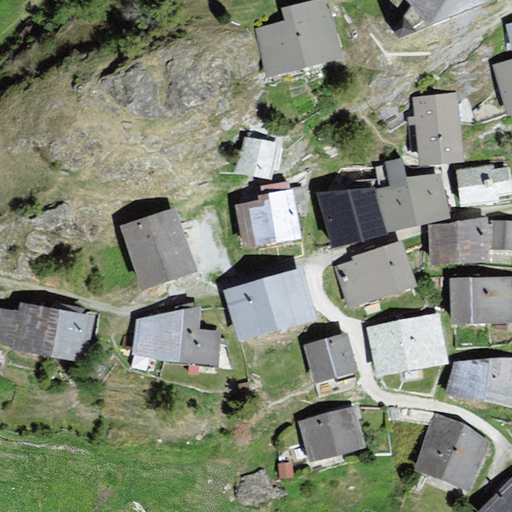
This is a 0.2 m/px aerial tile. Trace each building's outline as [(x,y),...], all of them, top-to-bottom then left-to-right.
[(403,14),(392,29),(399,37),(429,24),(487,0),(407,0),(410,3),(403,14)] [(257,32),(270,75),(338,54),(322,1),(284,13),(287,22),(257,32)] [(511,62),(494,68),(508,115),(511,113),(511,62)] [(461,101),(420,107),(421,116),(429,168),(470,161),(461,101)] [(276,144),(244,138),(236,170),(269,176),(276,144)] [(374,185),(387,231),(450,216),(440,172),(406,174),(402,156),(385,160),(389,182),(374,185)] [(462,182),(467,210),(511,200),(511,193),(508,172),(486,177),(462,182)] [(387,231),(374,185),(317,190),(332,246),(336,245),(364,237),(387,231)] [(298,238),(290,195),(241,204),(249,247),(298,238)] [(168,211),(121,229),(144,288),(191,270),(168,211)] [(432,236),(433,263),(484,261),(483,221),(432,236)] [(511,244),(511,222),(495,222),(494,244),(511,244)] [(400,247),(338,268),(350,305),(412,285),(400,247)] [(296,273),(230,296),(245,341),(312,319),(296,273)] [(511,279),(456,278),(456,319),(511,320),(511,279)] [(200,308),(141,321),(136,356),(179,362),(218,369),(222,333),(197,330),(200,308)] [(27,311),(21,354),(91,364),(97,321),(27,311)] [(434,313),(370,324),(378,369),(442,358),(434,313)] [(341,335),(307,347),(319,382),(353,370),(341,335)] [(511,359),(455,363),(449,391),(508,402),(511,381),(511,359)] [(350,409),(305,422),(316,461),(362,448),(350,409)] [(465,428),(437,419),(421,471),(471,486),(483,447),(465,428)] [(511,511),(511,483),(482,511),(511,511)]
